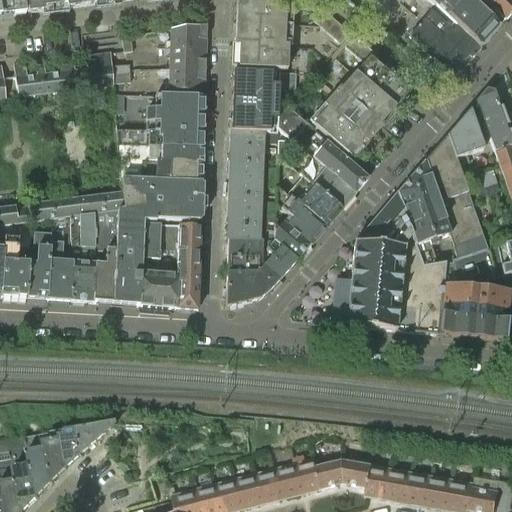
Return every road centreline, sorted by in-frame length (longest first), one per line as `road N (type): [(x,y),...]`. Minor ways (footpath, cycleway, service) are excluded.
road 1 (residential): [(253,334),(511,38)]
road 2 (residential): [(211,331),(223,4)]
road 3 (residential): [(253,334),(511,362)]
road 4 (residential): [(0,29),(223,4)]
road 5 (residential): [(0,319),(211,331)]
